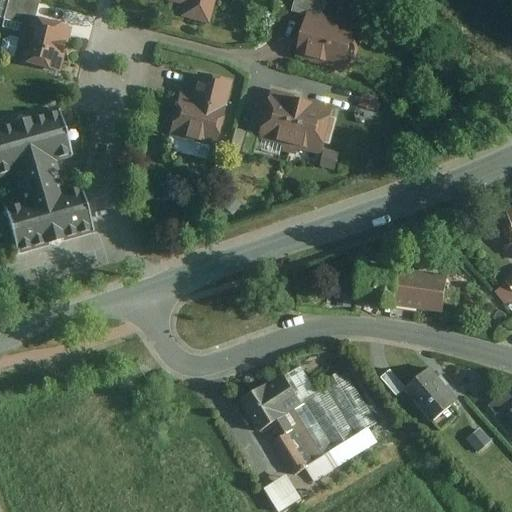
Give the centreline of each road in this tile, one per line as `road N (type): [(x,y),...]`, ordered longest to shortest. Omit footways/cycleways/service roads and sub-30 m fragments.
road 1 (residential): [(148,289),(163,339),(192,366),(343,326),(430,338),(511,362)]
road 2 (residential): [(148,289),(356,221),(511,157)]
road 3 (residential): [(148,289),(114,186),(126,110),(118,58),(128,32)]
road 4 (residential): [(0,341),(148,289)]
